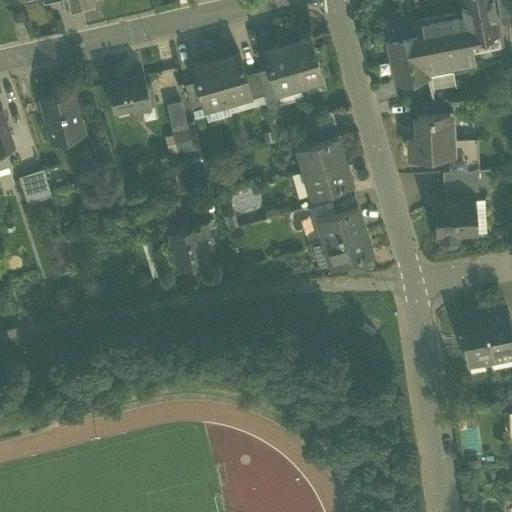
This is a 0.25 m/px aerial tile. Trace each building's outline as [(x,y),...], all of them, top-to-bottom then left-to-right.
[(66,0),(69,10),(81,7),(79,0),(66,0)] [(473,61),(471,49),(469,38),(498,33),(492,0),(460,0),(463,12),(413,21),(414,25),(416,34),(419,34),(425,69),(434,68),(434,71),(450,68),(449,65),(473,61)] [(391,29),(393,38),(416,34),(414,25),(391,29)] [(500,44),(498,33),(469,38),(471,49),(500,44)] [(310,34),(287,41),(298,81),(322,75),(310,34)] [(426,75),(425,69),(419,34),(416,34),(393,38),(388,39),(389,45),(386,45),(389,59),(391,59),(395,80),(426,75)] [(276,87),(298,81),(287,41),(263,47),(269,70),(275,88),(276,87)] [(239,50),(215,57),(227,97),(250,91),(250,90),(245,71),(239,50)] [(203,104),(227,97),(215,57),(191,63),(196,78),(203,104)] [(251,96),(264,93),(258,73),(257,68),(245,71),(250,90),(250,91),(251,96)] [(269,70),(258,73),(264,93),(265,96),(277,93),(276,87),(275,88),(269,70)] [(106,79),(112,108),(133,103),(132,98),(148,94),(143,71),(106,79)] [(184,82),(192,107),(203,104),(196,78),(184,82)] [(49,138),(49,140),(61,137),(62,137),(85,132),(81,114),(79,115),(72,88),(73,88),(73,86),(38,95),(38,96),(39,96),(50,138),(49,138)] [(132,98),(133,103),(149,100),(148,94),(132,98)] [(188,127),(186,99),(169,101),(171,128),(188,127)] [(0,147),(5,146),(13,143),(0,105),(0,104),(0,147)] [(308,116),(311,128),(330,123),(335,121),(331,109),(308,116)] [(407,134),(408,155),(448,153),(449,153),(449,140),(447,112),(446,113),(415,114),(416,133),(407,134)] [(333,134),(330,123),(311,128),(306,129),(309,141),(333,134)] [(175,129),(176,148),(192,147),(191,128),(175,129)] [(296,145),(303,168),(343,157),(337,133),(333,134),(309,141),(296,145)] [(448,153),(449,169),(450,169),(474,168),(478,168),(477,138),(449,140),(449,153),(448,153)] [(0,164),(10,161),(5,146),(0,147),(0,164)] [(350,180),(343,157),(303,168),(310,192),(320,189),(347,181),(350,180)] [(42,168),(31,171),(39,195),(50,192),(42,168)] [(474,168),(450,169),(452,193),(476,192),(474,168)] [(446,193),(452,193),(450,169),(449,169),(442,169),(443,191),(445,191),(446,193)] [(27,199),(39,195),(31,171),(19,175),(27,199)] [(323,201),(331,198),(350,193),(347,181),(320,189),(323,201)] [(476,230),(476,229),(474,196),(446,197),(446,193),(445,191),(443,191),(432,192),(432,193),(433,193),(434,198),(432,198),(432,199),(433,199),(435,232),(440,232),(440,239),(444,243),(454,243),(457,238),(457,231),(476,230)] [(353,192),(350,193),(331,198),(334,210),(357,203),(353,192)] [(484,195),(474,196),(476,229),(486,229),(484,195)] [(316,215),(323,239),(364,227),(357,203),(334,210),(316,215)] [(207,221),(199,222),(202,235),(210,233),(207,221)] [(208,260),(202,235),(199,222),(167,230),(176,268),(208,260)] [(371,251),(364,227),(323,239),(330,262),(345,258),(369,251),(371,251)] [(142,239),(153,277),(164,274),(153,235),(142,239)] [(345,258),(348,270),(373,263),(369,251),(345,258)] [(505,307),(482,312),(490,355),(511,351),(511,342),(510,333),(505,307)] [(466,360),(490,355),(482,312),(458,316),(466,360)] [(511,351),(490,355),(466,360),(468,368),(511,359),(511,351)]
